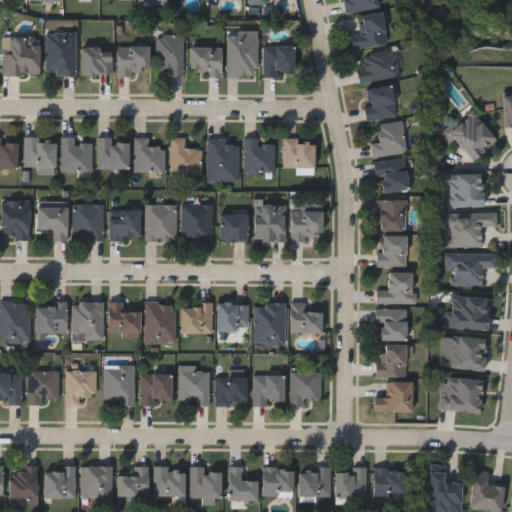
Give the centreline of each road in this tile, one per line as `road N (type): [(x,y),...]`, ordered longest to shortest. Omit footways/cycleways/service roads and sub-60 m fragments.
road 1 (residential): [(0,438),(511,442)]
road 2 (residential): [(351,441),(352,213),(317,0)]
road 3 (residential): [(349,278),(0,270)]
road 4 (residential): [(341,120),(0,109)]
